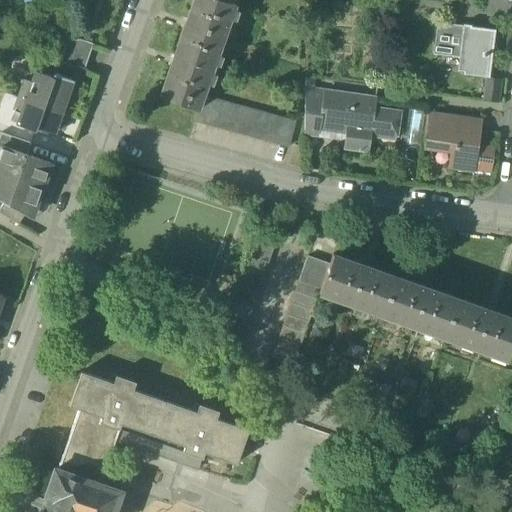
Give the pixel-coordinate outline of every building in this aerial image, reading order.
[(228,3),(217,0),(194,0),(174,55),(213,69),(235,6),(228,3)] [(495,30),(438,22),(433,54),(465,59),(463,74),(489,78),(495,30)] [(80,40),(65,43),(58,62),(84,71),(93,44),(80,40)] [(213,69),(174,55),(160,97),(198,110),(198,111),(203,97),(213,69)] [(52,78),(37,72),(33,83),(25,81),(14,113),(21,115),(18,125),(35,131),(37,127),(53,133),(55,128),(63,130),(74,98),(66,95),(72,80),(54,74),(52,78)] [(324,92),(305,90),(304,135),(319,137),(321,125),(319,125),(324,92)] [(376,100),(324,92),(319,125),(321,125),(319,137),(345,140),(344,148),(369,152),(372,131),(375,110),(376,100)] [(295,123),(217,100),(203,97),(198,111),(198,110),(195,120),(289,146),(295,123)] [(399,114),(375,110),(372,131),(396,135),(399,114)] [(481,123),(428,115),(424,146),(453,151),(451,167),(475,170),(478,147),(481,123)] [(30,144),(1,133),(0,135),(0,147),(1,148),(2,146),(27,155),(30,144)] [(27,155),(2,146),(1,148),(0,147),(0,170),(43,186),(51,163),(27,155)] [(494,149),(478,147),(475,170),(490,172),(494,149)] [(43,186),(0,170),(0,200),(4,202),(24,214),(31,218),(43,186)] [(24,214),(4,202),(0,208),(0,213),(18,225),(24,214)] [(220,334),(243,341),(277,241),(254,234),(220,334)] [(395,276),(333,254),(329,266),(321,288),(319,293),(382,315),(395,276)] [(329,266),(307,258),(298,281),(321,288),(329,266)] [(459,298),(395,276),(382,315),(445,337),(459,298)] [(321,288),(298,281),(271,359),(293,367),(319,293),(321,288)] [(511,345),(511,316),(459,298),(445,337),(507,359),(511,345)] [(196,412),(133,390),(135,382),(116,375),(113,383),(81,372),(69,405),(78,409),(101,416),(99,422),(119,429),(121,423),(185,445),(183,451),(202,458),(204,452),(236,463),(248,430),(216,419),(218,411),(199,404),(196,412)] [(101,416),(78,409),(58,469),(94,481),(94,482),(100,484),(119,429),(99,422),(101,416)] [(113,511),(120,491),(100,484),(94,482),(94,481),(58,469),(55,468),(46,496),(45,495),(39,511),(113,511)]
